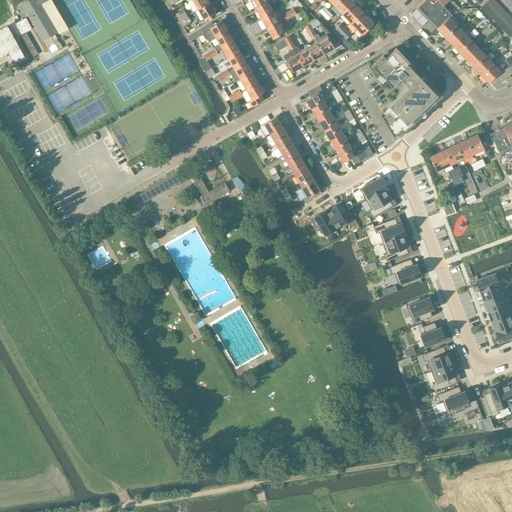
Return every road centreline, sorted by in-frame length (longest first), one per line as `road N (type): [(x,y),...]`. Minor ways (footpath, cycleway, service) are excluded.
road 1 (track): [(100,511),(511,444)]
road 2 (residential): [(511,357),(477,371),(396,150)]
road 3 (unknown): [(341,181),(382,273),(393,281),(441,274),(511,245)]
road 4 (track): [(127,507),(116,485),(75,455),(0,327)]
road 5 (residential): [(396,150),(330,187),(280,99)]
road 6 (residential): [(280,99),(405,24)]
